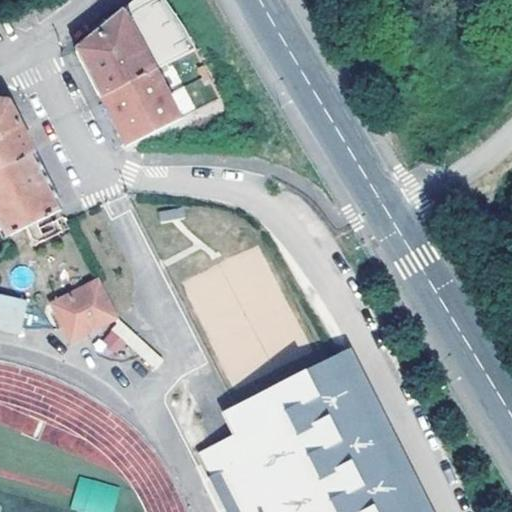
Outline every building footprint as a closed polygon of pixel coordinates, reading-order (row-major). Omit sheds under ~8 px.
[(142,51),(122,15),(73,55),(87,79),(101,103),(155,74),(142,51)] [(199,51),(196,53),(168,68),(171,74),(174,80),(205,63),(199,51)] [(158,80),(171,74),(168,68),(155,74),(158,80)] [(214,81),(207,68),(202,72),(206,83),(214,81)] [(155,74),(101,103),(111,119),(123,140),(180,121),(158,80),(155,74)] [(174,88),(181,113),(194,110),(187,85),(174,88)] [(0,177),(38,158),(14,108),(0,99),(0,177)] [(0,232),(6,243),(67,214),(51,184),(38,158),(0,177),(0,232)] [(71,343),(113,321),(119,318),(102,287),(55,311),(71,343)] [(28,306),(0,301),(0,328),(25,332),(28,306)] [(113,321),(181,389),(188,384),(119,318),(113,321)] [(403,511),(335,370),(240,412),(252,438),(240,443),(222,452),(208,458),(233,511),(403,511)] [(229,418),(240,443),(252,438),(240,412),(229,418)] [(79,476),(69,509),(80,511),(113,511),(120,487),(79,476)]
